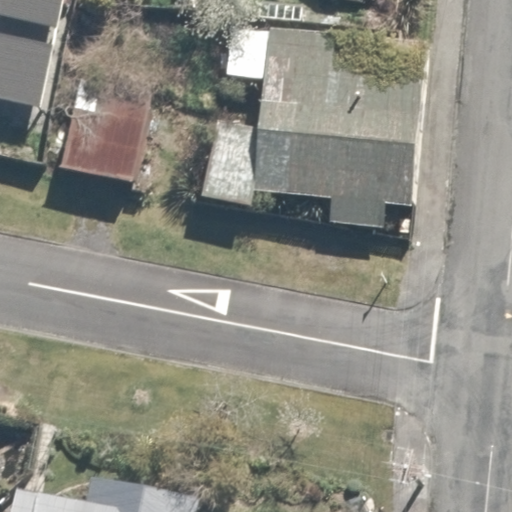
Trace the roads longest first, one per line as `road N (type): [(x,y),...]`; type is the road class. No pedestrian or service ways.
road 1 (residential): [(495,377),(0,280)]
road 2 (tertiary): [(511,218),(495,377)]
road 3 (tertiary): [(495,377),(482,511)]
